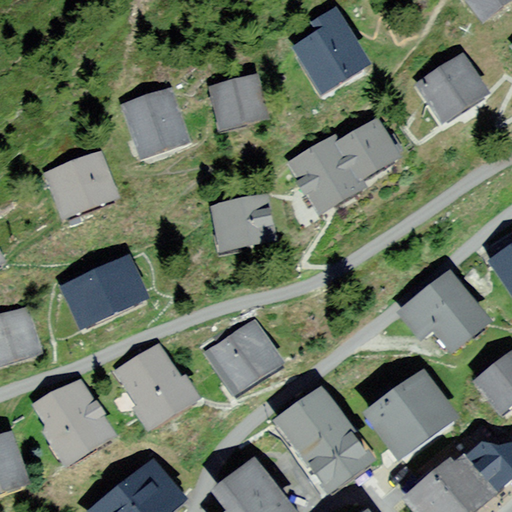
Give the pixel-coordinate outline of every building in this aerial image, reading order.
[(507,0),(470,0),(483,18),(507,0)] [(341,32),(331,39),(328,33),(299,50),(302,56),(322,89),(361,66),(341,32)] [(481,94),(460,63),(422,87),(443,119),(481,94)] [(254,83),(215,93),(223,126),(262,117),(254,83)] [(145,153),(181,141),(185,140),(181,128),(177,129),(165,96),(129,108),(145,153)] [(392,158),(391,157),(400,152),(391,137),(382,142),(374,129),(370,122),(355,131),(359,138),(337,150),(334,145),(325,145),(322,151),(295,167),(320,209),(360,186),(356,179),(392,158)] [(50,178),(58,200),(65,216),(76,211),(113,197),(98,160),(50,178)] [(224,223),(219,224),(224,248),(270,239),(263,201),(221,209),(224,223)] [(511,251),(494,263),(511,290),(511,251)] [(141,299),(126,266),(134,263),(129,252),(58,285),(62,295),(68,293),(82,326),(141,299)] [(481,325),(447,282),(404,316),(420,336),(433,325),(452,348),(481,325)] [(23,316),(0,322),(0,361),(34,352),(23,316)] [(276,365),(252,328),(212,354),(235,391),(276,365)] [(152,424),(152,423),(187,402),(188,402),(193,399),(184,384),(179,387),(156,350),(120,372),(143,409),(138,412),(147,427),(152,424)] [(511,360),(481,383),(500,408),(499,409),(501,412),(505,410),(503,408),(511,401),(511,360)] [(390,386),(375,397),(384,408),(371,417),(399,455),(449,419),(421,381),(399,397),(390,386)] [(67,460),(69,463),(108,439),(106,436),(97,420),(101,418),(95,407),(90,410),(76,386),(40,408),(47,419),(50,430),(47,436),(51,444),(54,444),(65,461),(67,460)] [(279,425),(316,476),(311,480),(322,496),(328,492),(368,462),(320,396),(279,425)] [(0,437),(0,490),(3,489),(4,492),(21,486),(20,484),(7,446),(4,436),(0,437)] [(464,511),(511,472),(511,454),(503,455),(492,455),(482,451),(455,474),(451,468),(422,491),(427,497),(413,508),(415,511),(464,511)] [(285,511),(251,467),(226,487),(225,488),(224,489),(225,490),(225,491),(239,510),(236,511),(285,511)] [(95,511),(165,511),(177,503),(149,469),(95,511)]
